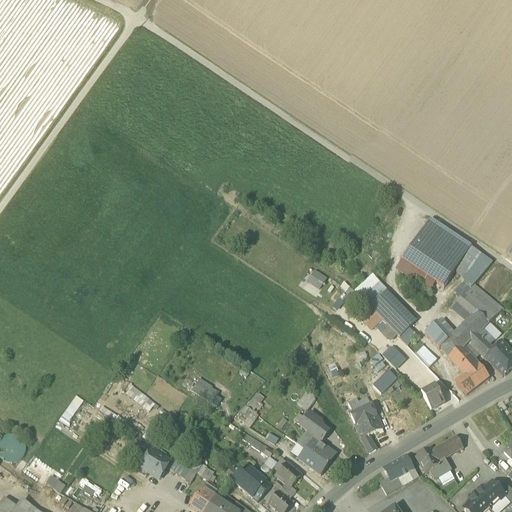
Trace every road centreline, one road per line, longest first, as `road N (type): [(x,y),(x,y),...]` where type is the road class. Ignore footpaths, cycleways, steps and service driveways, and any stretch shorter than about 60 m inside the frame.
road 1 (track): [(137,17),(511,270)]
road 2 (track): [(149,0),(0,207)]
road 3 (tertiary): [(314,511),(358,474),(511,387)]
